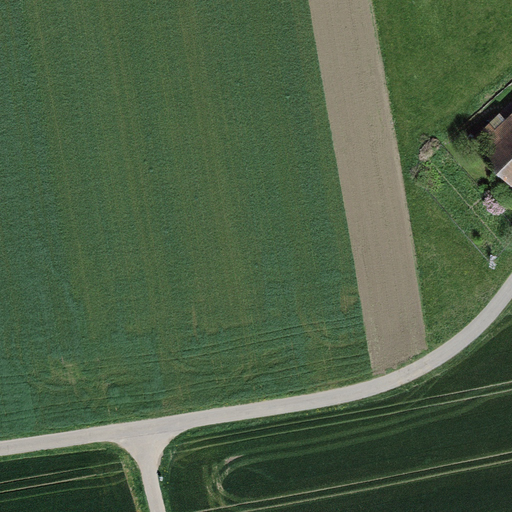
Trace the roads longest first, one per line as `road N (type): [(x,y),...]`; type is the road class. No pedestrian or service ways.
road 1 (track): [(140,434),(372,391),(483,326),(511,286)]
road 2 (track): [(0,454),(140,434)]
